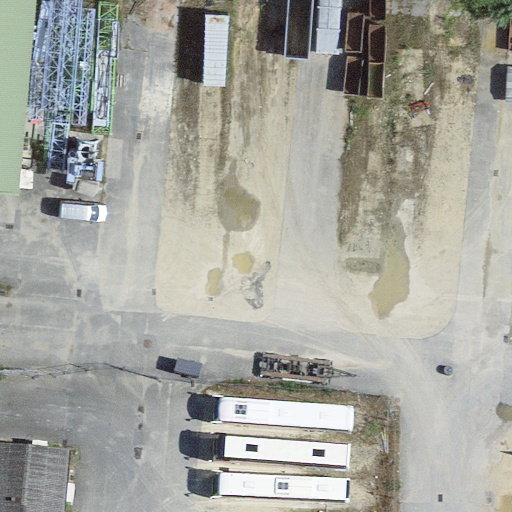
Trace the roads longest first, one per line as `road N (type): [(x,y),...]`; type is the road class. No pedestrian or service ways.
road 1 (unknown): [(148,323),(457,354)]
road 2 (unknown): [(148,323),(128,511)]
road 3 (unknown): [(457,354),(445,511)]
road 4 (unknown): [(0,308),(148,323)]
